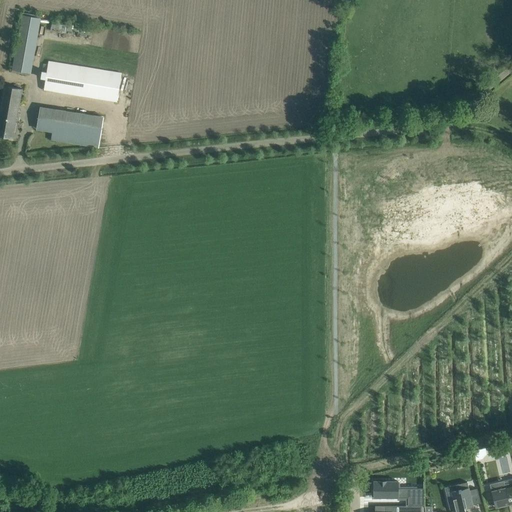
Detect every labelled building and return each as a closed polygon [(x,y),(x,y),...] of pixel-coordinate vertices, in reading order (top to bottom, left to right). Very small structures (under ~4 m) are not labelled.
[(32,73),(39,17),(21,14),(13,71),(32,73)] [(43,91),(118,100),(122,70),(48,61),(47,71),(41,70),(40,79),(45,79),(43,91)] [(22,89),(3,85),(0,104),(0,135),(13,138),(17,120),(19,120),(20,113),(18,112),(22,89)] [(104,117),(40,106),(37,129),(53,132),(52,140),(93,147),(98,148),(104,117)] [(485,449),(474,452),(476,461),(482,460),(487,455),(485,449)] [(374,491),(374,497),(381,497),(386,497),(394,497),(397,497),(397,498),(408,498),(408,505),(406,505),(421,505),(424,505),(424,488),(417,488),(398,488),(398,481),(386,481),(374,481),(374,486),(374,491)] [(459,490),(451,492),(455,508),(451,509),(452,509),(452,511),(465,511),(465,509),(464,507),(466,506),(473,505),(480,503),(477,489),(469,491),(468,487),(467,482),(458,484),(459,490)] [(511,485),(493,490),(497,508),(511,503),(511,485)]
